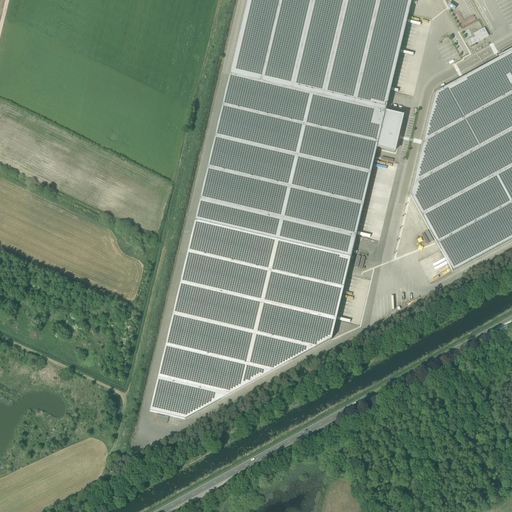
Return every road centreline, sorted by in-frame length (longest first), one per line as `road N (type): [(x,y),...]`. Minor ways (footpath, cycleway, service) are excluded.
road 1 (track): [(511,276),(114,496)]
road 2 (primary): [(161,511),(495,329)]
road 3 (unclassified): [(413,201),(401,198),(428,89),(511,39)]
road 4 (unknown): [(511,243),(425,289),(382,263)]
road 5 (track): [(125,397),(0,338)]
